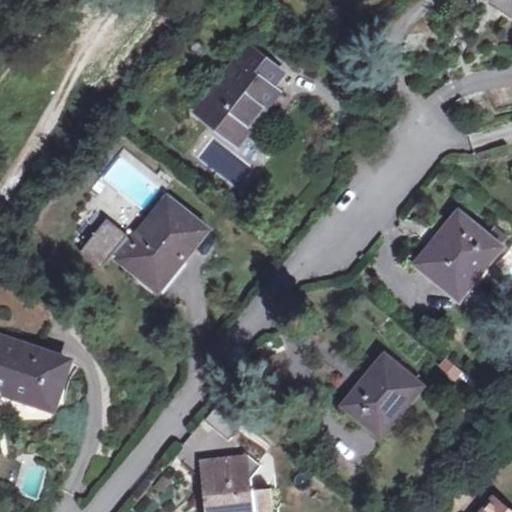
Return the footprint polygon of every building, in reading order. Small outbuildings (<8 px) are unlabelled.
[(511,0),(499,0),(495,8),(511,16),(511,0)] [(250,49),(199,114),(240,146),(280,96),(273,91),(284,76),(250,49)] [(144,268),(166,286),(209,233),(171,201),(138,244),(110,221),(83,254),(104,271),(118,254),(123,261),(139,274),(144,268)] [(420,267),(458,296),(484,265),(490,270),(505,251),(461,217),(445,235),(447,237),(420,267)] [(484,265),(458,296),(464,301),(490,270),(484,265)] [(161,292),(166,286),(144,268),(139,274),(161,292)] [(0,402),(4,393),(60,414),(73,372),(0,344),(0,402)] [(428,392),(393,363),(354,409),(389,439),(428,392)] [(222,408),(210,423),(235,441),(246,427),(222,408)] [(202,482),(205,511),(273,511),(271,490),(252,492),(246,487),(262,469),(241,452),(228,468),(219,461),(202,482)] [(482,511),(511,511),(495,497),(482,511)]
